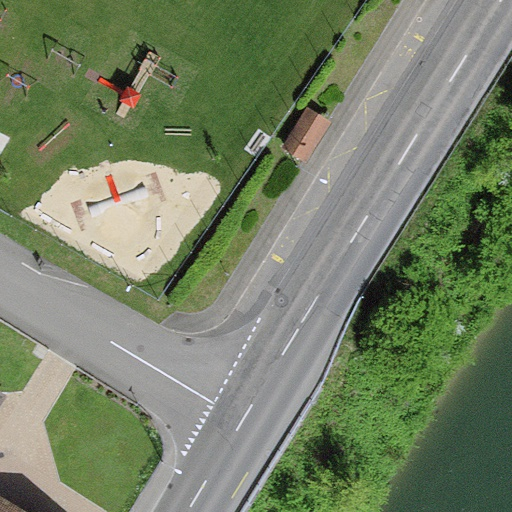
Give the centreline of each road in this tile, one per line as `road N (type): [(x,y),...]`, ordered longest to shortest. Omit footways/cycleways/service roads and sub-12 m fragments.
road 1 (secondary): [(239,419),(504,0)]
road 2 (residential): [(0,265),(239,419)]
